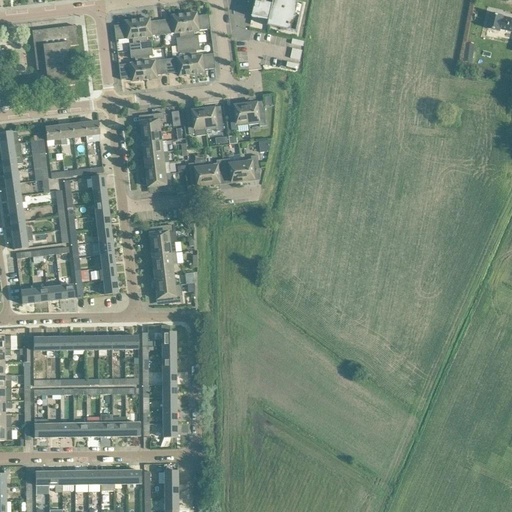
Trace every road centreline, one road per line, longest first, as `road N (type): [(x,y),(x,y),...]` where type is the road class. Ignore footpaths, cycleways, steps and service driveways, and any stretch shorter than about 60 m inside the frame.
road 1 (residential): [(217,0),(226,89),(110,104)]
road 2 (residential): [(0,457),(195,455)]
road 3 (residential): [(195,455),(193,326),(184,317),(135,316)]
road 4 (residential): [(257,192),(122,209)]
road 5 (residential): [(8,316),(135,316)]
